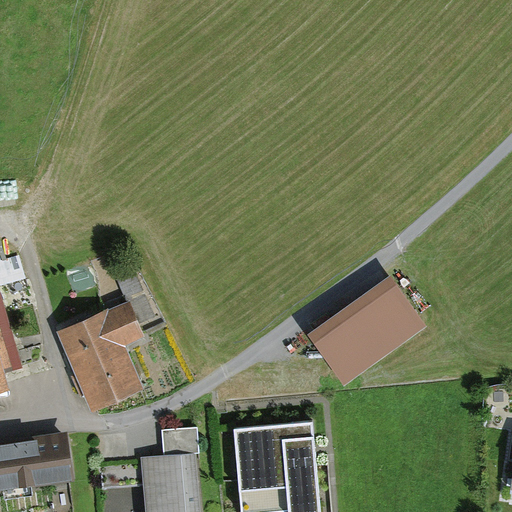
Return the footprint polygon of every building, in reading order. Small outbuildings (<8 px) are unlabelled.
[(418,325),(390,284),(314,335),(342,377),(418,325)] [(128,306),(62,332),(93,407),(140,388),(122,343),(140,336),(128,306)] [(0,385),(18,380),(0,322),(0,385)] [(311,422),(236,428),(243,511),(331,511),(327,464),(315,465),(311,422)] [(64,437),(0,445),(0,486),(70,478),(64,437)] [(198,511),(194,454),(144,458),(148,511),(198,511)]
